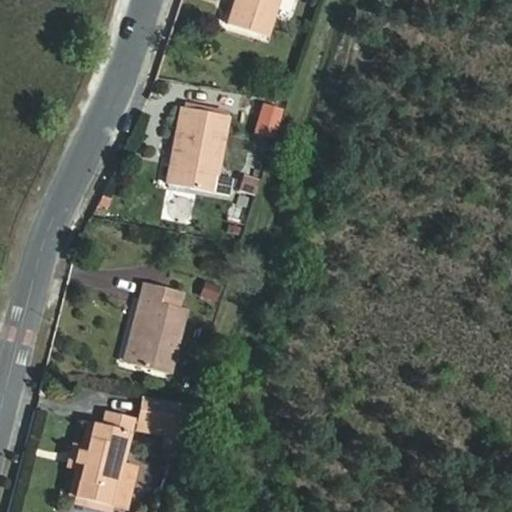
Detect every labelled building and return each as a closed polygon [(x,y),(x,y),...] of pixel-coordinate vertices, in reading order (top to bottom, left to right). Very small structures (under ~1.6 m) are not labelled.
[(238,0),(230,24),(270,38),(283,0),(238,0)] [(225,117),(180,110),(172,160),(178,161),(174,188),(213,194),(213,192),(216,175),(225,117)] [(178,161),(172,160),(168,187),(174,188),(178,161)] [(233,178),(216,175),(213,192),(230,195),(233,178)] [(265,183),(248,178),(244,189),(261,195),(265,183)] [(215,302),(218,286),(200,282),(197,298),(215,302)] [(141,286),(137,303),(144,304),(129,365),(172,376),(188,315),(181,314),(185,296),(141,286)] [(144,304),(137,303),(123,364),(129,365),(144,304)] [(145,399),(140,424),(182,433),(190,409),(145,399)] [(72,500),(113,509),(124,467),(135,422),(106,415),(103,428),(91,425),(84,452),(75,451),(70,467),(79,470),(72,500)] [(182,433),(140,424),(138,429),(180,439),(182,433)] [(124,467),(113,509),(124,511),(134,472),(124,467)]
